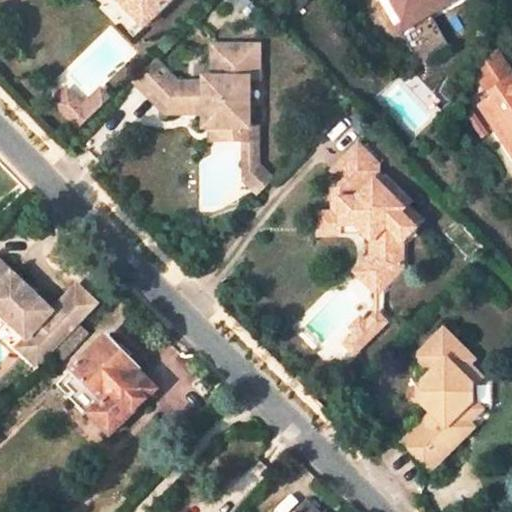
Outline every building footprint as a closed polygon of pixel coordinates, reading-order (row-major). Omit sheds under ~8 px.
[(115,0),(144,29),(172,1),(170,0),(115,0)] [(383,0),(401,31),(450,2),(449,0),(383,0)] [(423,58),(446,45),(430,17),(408,31),(423,58)] [(179,85),(156,62),(135,83),(166,115),(204,116),(204,131),(223,131),(223,143),(245,144),(245,131),(249,131),(250,82),(260,82),(260,48),(214,47),(214,81),(205,80),(204,85),(179,85)] [(511,72),(497,49),(476,74),(489,93),(511,76),(511,72)] [(492,123),(511,151),(511,76),(489,93),(492,99),(478,107),(489,125),(492,123)] [(98,113),(111,101),(101,91),(89,103),(98,113)] [(80,130),(98,113),(89,103),(84,108),(68,93),(55,105),(80,130)] [(249,131),(245,131),(245,144),(245,182),(258,196),(272,183),(259,168),(258,131),(249,131)] [(364,265),(386,288),(403,271),(403,244),(417,231),(417,218),(408,208),(411,204),(386,179),(378,179),(378,168),(357,148),(331,175),(339,182),(333,189),(334,215),(335,227),(356,226),(366,236),(373,243),(372,258),(364,265)] [(366,236),(356,226),(335,227),(334,215),(319,216),(320,238),(366,236)] [(0,263),(0,315),(27,341),(29,339),(49,358),(98,306),(77,286),(52,313),(0,263)] [(386,288),(364,265),(356,273),(378,296),(386,288)] [(386,324),(377,315),(346,345),(354,355),(386,324)] [(423,384),(423,406),(432,416),(403,444),(429,472),(460,443),(454,436),(467,423),(468,423),(481,410),(474,401),(473,388),(482,378),(470,366),(456,351),(461,347),(444,329),(415,358),(431,375),(423,384)] [(27,341),(18,350),(39,369),(49,358),(29,339),(27,341)] [(102,401),(91,413),(112,434),(155,391),(105,339),(73,371),(102,401)] [(456,351),(470,366),(475,361),(461,347),(456,351)] [(467,423),(454,436),(460,443),(474,430),(467,423)] [(32,462),(24,455),(10,470),(17,477),(32,462)]
